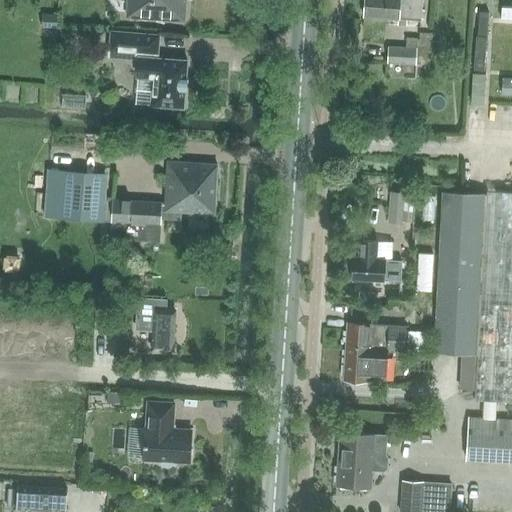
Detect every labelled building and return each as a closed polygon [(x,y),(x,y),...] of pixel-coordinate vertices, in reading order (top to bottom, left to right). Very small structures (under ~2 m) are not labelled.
[(129,0),(128,18),(185,20),(186,0),(129,0)] [(366,0),(365,17),(422,21),(423,0),(366,0)] [(42,14),(42,26),(57,27),(57,15),(42,14)] [(109,30),(108,49),(137,51),(134,103),(184,106),(187,58),(157,57),(158,33),(109,30)] [(384,62),(412,64),(413,40),(404,39),(403,48),(385,47),(384,62)] [(166,209),(214,212),(215,212),(218,163),(168,160),(166,209)] [(127,200),(81,197),(83,171),(49,169),(46,218),(103,222),(125,223),(160,226),(160,217),(161,202),(127,200)] [(390,191),(388,222),(403,223),(404,222),(404,220),(412,221),(414,199),(414,193),(390,191)] [(511,196),(485,195),(485,198),(442,195),(436,310),(433,356),(475,359),(473,399),(511,401),(511,196)] [(352,262),(352,270),(354,272),(353,277),(385,279),(385,278),(402,279),(403,260),(390,259),(378,259),(378,241),(361,240),(361,257),(354,256),(354,261),(352,262)] [(5,257),(4,268),(17,269),(17,257),(5,257)] [(51,261),(51,273),(63,273),(64,262),(51,261)] [(388,306),(404,307),(405,294),(389,293),(388,306)] [(166,309),(166,299),(138,297),(136,327),(153,328),(151,348),(172,350),(175,310),(166,309)] [(349,320),(347,345),(388,348),(406,349),(407,324),(349,320)] [(407,348),(428,349),(429,331),(409,330),(407,348)] [(388,348),(347,345),(345,378),(369,379),(369,377),(386,378),(388,348)] [(107,402),(121,403),(122,392),(108,391),(107,402)] [(170,423),(174,423),(175,402),(149,400),(147,426),(146,426),(144,458),(161,459),(162,461),(162,462),(163,463),(164,464),(165,465),(166,465),(168,466),(169,466),(170,465),(172,464),(173,463),(174,462),(175,461),(175,460),(190,461),(192,429),(169,428),(170,423)] [(511,417),(469,415),(467,457),(511,459),(511,417)] [(386,468),(388,435),(341,432),(341,434),(344,434),(343,455),(339,455),(338,484),(371,486),(372,471),(381,472),(386,468)] [(400,509),(433,511),(446,511),(449,484),(402,480),(400,509)] [(16,507),(65,511),(67,485),(17,482),(16,507)]
